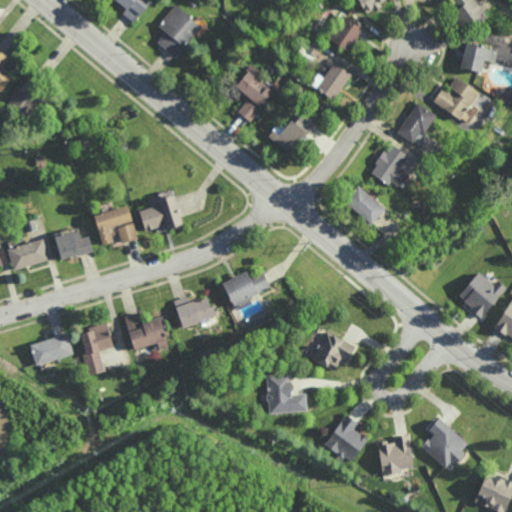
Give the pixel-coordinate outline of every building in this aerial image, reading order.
[(150,0),(133,21),(122,12),(126,8),(116,0),(150,0)] [(382,0),(378,3),(380,5),(378,7),(376,8),(374,10),(372,8),(367,12),(358,0),(382,0)] [(475,0),(479,6),(483,11),(487,17),(464,32),(451,13),(456,9),(449,0),(475,0)] [(175,57),(157,41),(165,31),(157,24),(175,3),(201,25),(184,45),(185,46),(175,57)] [(355,21),(356,20),(360,23),(359,24),(363,26),(359,33),(357,35),(358,36),(355,41),(354,40),(347,51),(329,38),(331,36),(337,26),(341,21),(345,15),(346,14),(348,15),(354,20),(355,21)] [(316,57),(315,57),(306,50),(314,39),(324,46),(323,48),(316,57)] [(494,61),(494,62),(490,61),(485,60),(483,59),(482,64),(483,66),(482,69),(481,69),(481,70),(480,73),(460,68),(462,57),(463,52),(466,42),(486,47),(485,48),(493,50),(496,51),(494,61)] [(0,49),(9,57),(3,65),(14,75),(0,92),(0,49)] [(341,88),(339,90),(332,100),(308,84),(315,74),(316,74),(321,78),(326,71),(333,62),(335,63),(350,74),(341,88)] [(251,70),(252,69),(254,71),(253,72),(255,74),(254,75),(261,81),(272,90),(258,106),(248,98),(246,96),(234,86),(249,68),(249,69),(251,70)] [(43,116),(33,106),(23,118),(6,104),(31,75),(58,99),(43,116)] [(472,103),(470,106),(469,105),(460,118),(460,119),(433,101),(433,100),(441,88),(446,91),(451,95),(454,91),(447,86),(448,86),(454,76),(479,92),(472,103)] [(294,95),(294,87),(302,87),(302,95),(294,95)] [(249,122),(248,121),(240,114),(239,113),(237,111),(247,99),(259,110),(249,122)] [(423,133),(420,131),(413,141),(412,142),(411,143),(396,132),(397,131),(399,127),(402,124),(404,120),(406,118),(417,102),(435,115),(428,126),(423,133)] [(307,120),(308,120),(311,122),(310,123),(313,125),(312,125),(305,134),(304,135),(301,138),(300,137),(298,139),(296,141),(298,142),(291,150),(287,147),(284,151),(266,136),(271,131),(270,130),(277,123),(279,125),(282,128),(286,124),(288,122),(291,125),(297,119),(300,114),(307,120)] [(408,156),(399,168),(397,171),(405,176),(397,187),(396,186),(390,181),(387,186),(370,173),(376,165),(374,163),(377,158),(380,155),(383,151),(384,152),(391,144),(408,156)] [(36,163),(34,156),(43,154),(45,161),(36,163)] [(371,225),(355,212),(354,211),(343,202),(356,186),(366,193),(378,203),(379,204),(385,209),(383,211),(383,212),(375,221),(371,225)] [(172,197),(174,197),(174,198),(174,199),(180,217),(183,225),(168,230),(167,230),(166,226),(156,229),(146,233),(139,212),(152,208),(159,206),(158,202),(160,201),(159,196),(169,192),(172,197)] [(102,247),(93,217),(102,214),(119,210),(127,207),(132,223),(118,226),(108,229),(110,235),(111,238),(112,244),(111,244),(102,247)] [(29,232),(26,221),(33,219),(36,230),(29,232)] [(135,232),(135,231),(138,240),(136,240),(125,243),(123,244),(121,244),(117,229),(119,228),(133,224),(135,232)] [(81,240),(88,237),(93,254),(92,254),(81,257),(80,257),(71,260),(60,263),(53,239),(54,239),(59,237),(59,236),(62,235),(63,236),(71,233),(71,234),(78,232),(79,232),(81,240)] [(12,272),(6,251),(7,250),(15,248),(31,243),(42,240),(48,262),(47,262),(29,267),(27,268),(12,272)] [(268,285),(269,288),(259,293),(251,297),(250,295),(250,294),(247,296),(236,302),(233,303),(223,284),(231,280),(236,277),(244,273),(247,279),(261,272),(261,273),(268,285)] [(493,284),(497,280),(498,281),(506,288),(481,317),(481,316),(473,310),(471,308),(472,307),(468,303),(466,302),(458,295),(478,272),(488,280),(493,284)] [(190,303),(193,302),(196,301),(197,303),(200,302),(210,298),(216,314),(215,314),(201,319),(184,325),(177,302),(176,300),(185,297),(188,296),(190,303)] [(511,334),(507,331),(506,333),(506,332),(497,327),(495,325),(511,299),(511,334)] [(144,319),(161,314),(168,338),(170,343),(161,346),(159,340),(148,343),(139,346),(135,347),(132,335),(126,313),(127,313),(138,310),(141,309),(144,319)] [(109,324),(110,329),(114,343),(115,344),(100,348),(106,368),(106,369),(88,374),(82,351),(86,349),(82,335),(81,329),(90,326),(90,324),(102,320),(108,319),(108,321),(109,324)] [(347,360),(343,358),(342,360),(341,362),(336,371),(312,357),(313,356),(318,347),(324,336),(323,335),(327,329),(345,339),(344,340),(345,340),(355,345),(355,346),(347,360)] [(30,345),(36,365),(73,354),(67,333),(30,345)] [(291,380),(292,380),(293,394),(305,393),(306,393),(308,410),(282,412),(271,413),(270,406),(270,402),(270,400),(269,399),(268,395),(268,394),(269,393),(267,374),(290,372),(291,378),(291,380)] [(362,434),(362,433),(370,439),(360,452),(353,461),(348,457),(344,455),(347,451),(344,449),(341,453),(341,452),(340,452),(339,453),(327,444),(332,438),(348,415),(351,417),(359,423),(360,424),(356,430),(359,432),(361,434),(362,434)] [(468,442),(462,449),(465,452),(461,457),(461,458),(458,462),(455,465),(451,461),(446,466),(445,467),(422,445),(429,437),(430,438),(433,435),(435,433),(430,428),(440,416),(442,419),(443,419),(450,426),(468,442)] [(414,467),(403,468),(403,471),(398,472),(393,473),(383,474),(382,464),(379,442),(388,441),(388,443),(395,442),(395,444),(396,444),(395,436),(398,435),(399,435),(409,434),(410,434),(414,467)] [(498,474),(505,478),(506,476),(511,479),(511,492),(504,511),(492,507),(491,506),(493,501),(488,499),(485,504),(485,505),(474,500),(486,473),(487,473),(488,470),(495,473),(498,474)]
